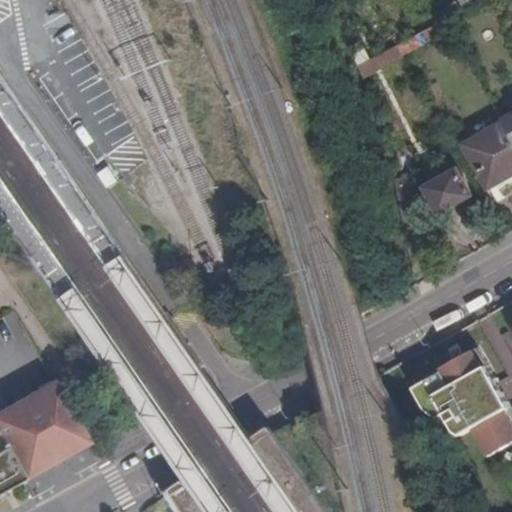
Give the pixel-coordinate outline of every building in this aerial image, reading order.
[(460,0),(465,9),(481,0),(460,0)] [(442,11),(446,20),(461,11),(456,2),(442,11)] [(446,20),(397,46),(402,55),(451,28),(446,20)] [(511,115),(503,121),(504,124),(511,137),(511,115)] [(509,188),(511,185),(511,137),(504,124),(466,145),(490,188),(504,180),(509,188)] [(443,149),(423,161),(434,180),(455,168),(443,149)] [(474,195),(459,170),(427,188),(429,192),(425,195),(432,206),(436,204),(441,213),(474,195)] [(511,411),(477,350),(411,387),(425,412),(438,420),(445,416),(459,439),(474,431),(490,459),(511,446),(511,411)] [(0,432),(26,479),(87,443),(62,398),(55,382),(0,411),(0,432)] [(0,493),(26,479),(0,432),(0,493)] [(329,511),(275,434),(258,443),(256,444),(260,450),(296,502),(303,511),(329,511)] [(207,511),(188,482),(163,499),(172,511),(207,511)]
